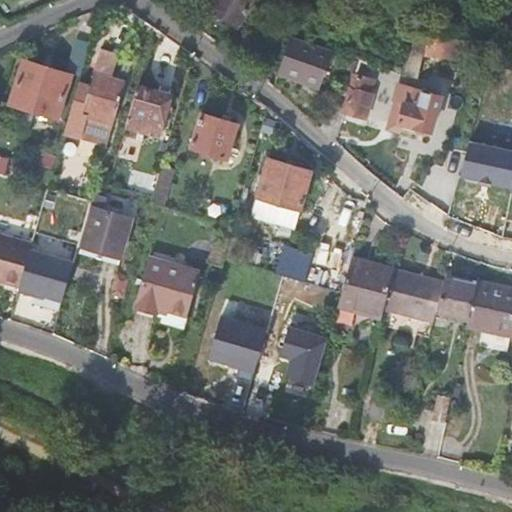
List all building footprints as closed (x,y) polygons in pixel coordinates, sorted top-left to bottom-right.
[(215,0),(210,7),(236,26),(255,0),(215,0)] [(405,72),(416,75),(421,52),(426,34),(426,31),(415,29),(405,72)] [(463,54),(465,37),(426,34),(421,52),(463,54)] [(319,87),(331,50),(290,36),(279,70),(303,77),(302,81),(319,87)] [(74,76),(26,60),(11,102),(60,118),(74,76)] [(126,84),(112,80),(116,65),(99,60),(92,87),(80,83),(67,128),(83,133),(88,117),(114,125),(126,84)] [(368,80),(373,65),(358,60),(344,110),(367,116),(374,95),(371,94),(365,92),(368,80)] [(374,82),(368,80),(365,92),(371,94),(374,82)] [(405,84),(401,100),(394,98),(386,127),(397,130),(400,122),(428,130),(438,94),(405,84)] [(170,98),(138,88),(127,129),(158,138),(170,98)] [(332,109),(325,133),(336,142),(342,120),(344,112),(332,109)] [(365,126),(367,116),(344,110),(344,112),(342,120),(365,126)] [(203,114),(193,150),(228,160),(239,125),(203,114)] [(461,173),(511,187),(511,186),(511,150),(470,140),(461,173)] [(48,156),(37,153),(34,165),(44,168),(48,156)] [(48,156),(44,168),(52,170),(55,159),(48,156)] [(252,216),(296,229),(313,173),(270,159),(252,216)] [(44,168),(34,165),(32,171),(43,174),(44,168)] [(52,170),(44,168),(43,174),(51,176),(52,170)] [(168,193),(156,189),(154,198),(152,205),(163,208),(168,193)] [(82,246),(121,257),(132,219),(105,211),(109,199),(97,196),(82,246)] [(0,283),(21,289),(32,252),(33,246),(0,236),(0,283)] [(285,244),(279,272),(308,279),(314,251),(285,244)] [(75,264),(32,252),(21,289),(20,293),(37,298),(37,295),(64,303),(75,264)] [(394,269),(352,258),(336,313),(380,325),(383,311),(393,273),(394,269)] [(199,276),(149,261),(134,312),(157,318),(159,311),(187,319),(199,276)] [(443,284),(393,273),(383,311),(380,325),(379,326),(430,339),(434,324),(437,312),(443,284)] [(478,289),(444,280),(443,284),(437,312),(471,319),(478,289)] [(511,335),(511,295),(478,289),(471,319),(468,333),(483,336),(481,352),(508,357),(511,335)] [(223,311),(209,356),(256,371),(270,325),(223,311)] [(291,324),(282,355),(291,357),(286,375),(317,383),(330,334),(291,324)] [(379,388),(373,415),(395,421),(402,394),(379,388)]
